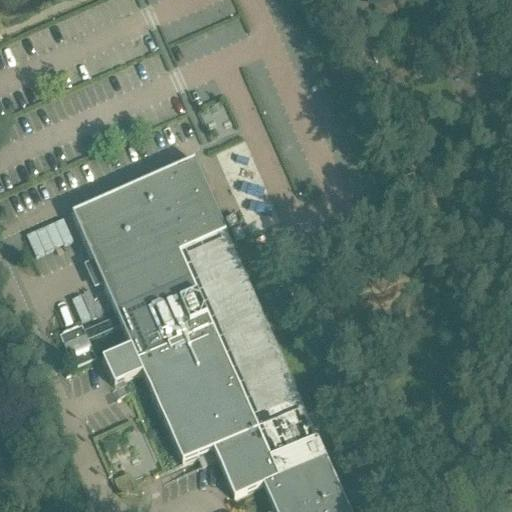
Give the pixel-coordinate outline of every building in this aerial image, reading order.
[(379,23),(395,15),(388,0),(385,0),(372,7),(379,23)] [(500,51),(483,55),(493,98),(510,95),(500,51)] [(192,164),(71,219),(129,352),(108,361),(103,364),(103,365),(115,391),(122,387),(141,379),(181,469),(212,456),(216,466),(222,480),(231,501),(233,504),(262,491),(270,511),(344,511),(224,237),(193,167),(192,164)] [(238,228),(234,218),(222,222),(226,233),(238,228)] [(235,244),(245,240),(241,230),(231,234),(235,244)]
